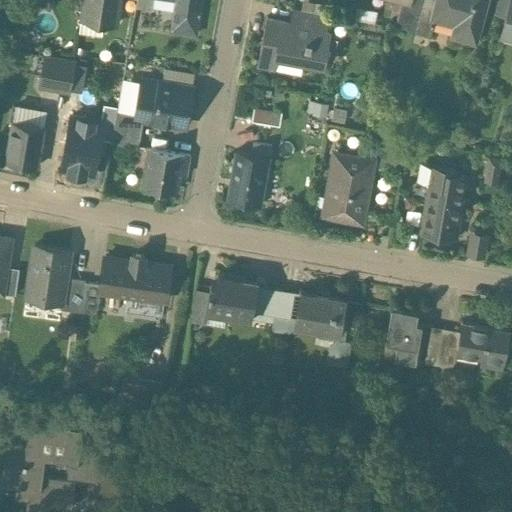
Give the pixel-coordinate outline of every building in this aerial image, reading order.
[(84,0),(81,18),(117,24),(120,0),(84,0)] [(138,0),(138,8),(154,10),(155,0),(138,0)] [(200,0),(177,0),(173,28),(196,32),(200,0)] [(424,0),(410,0),(409,2),(403,1),(395,28),(416,32),(424,0)] [(437,0),(424,0),(416,32),(415,34),(429,38),(435,17),(433,16),(437,0)] [(486,0),(437,0),(433,16),(435,17),(457,23),(453,36),(475,42),(486,0)] [(511,0),(501,36),(503,36),(504,30),(511,32),(511,0)] [(154,10),(138,8),(136,17),(153,20),(154,10)] [(316,13),(293,8),(291,21),(290,23),(313,28),(316,13)] [(291,21),(267,16),(257,66),(275,69),(275,68),(291,71),(293,60),(305,63),(308,47),(309,47),(313,28),(290,23),(291,21)] [(381,37),(361,33),(359,45),(378,49),(381,37)] [(75,62),(45,57),(40,86),(69,92),(75,62)] [(193,86),(143,77),(137,110),(136,117),(144,119),(185,126),(193,86)] [(103,104),(100,123),(102,123),(99,139),(111,142),(114,129),(118,107),(103,104)] [(137,110),(118,107),(114,129),(141,134),(144,119),(136,117),(137,110)] [(281,113),(254,109),(252,121),(279,125),(281,113)] [(69,117),(61,162),(71,164),(69,174),(83,176),(85,166),(94,168),(99,139),(102,123),(100,123),(69,117)] [(44,128),(13,123),(6,162),(38,167),(44,128)] [(141,134),(114,129),(111,142),(139,146),(141,134)] [(397,142),(383,140),(378,164),(392,166),(397,142)] [(272,145),(255,142),(253,153),(270,156),(272,145)] [(407,144),(397,142),(392,166),(403,168),(407,144)] [(191,155),(151,148),(144,185),(176,190),(179,173),(187,174),(191,155)] [(253,153),(236,150),(227,199),(261,205),(270,156),(253,153)] [(374,159),(352,155),(350,163),(333,160),(322,215),(362,222),(374,159)] [(502,159),(488,156),(483,181),(498,184),(502,159)] [(457,169),(433,165),(422,163),(418,182),(430,184),(421,233),(456,239),(467,176),(456,174),(457,169)] [(474,228),(470,253),(490,256),(494,232),(474,228)] [(15,236),(0,233),(0,294),(7,295),(15,236)] [(71,250),(35,245),(32,264),(27,298),(29,298),(30,292),(61,297),(61,302),(61,303),(63,303),(67,276),(71,250)] [(171,265),(144,261),(144,255),(133,253),(132,259),(105,255),(101,284),(100,291),(165,300),(171,265)] [(258,279),(218,272),(216,284),(211,283),(205,318),(223,321),(225,313),(251,318),(253,309),(259,310),(263,286),(257,285),(258,279)] [(86,279),(67,276),(63,303),(61,303),(60,308),(81,312),(86,282),(86,279)] [(101,284),(86,282),(81,312),(97,314),(100,291),(101,284)] [(279,289),(263,286),(259,310),(274,313),(279,289)] [(295,292),(279,289),(274,313),(291,316),(295,292)] [(346,299),(301,291),(294,325),(324,330),(325,327),(338,329),(337,333),(339,333),(346,299)] [(419,312),(392,307),(385,342),(399,345),(397,358),(416,361),(422,324),(416,323),(419,312)] [(291,316),(274,313),(271,330),(288,333),(291,316)] [(509,328),(462,320),(460,331),(457,349),(482,353),(480,361),(502,365),(506,345),(509,328)] [(444,328),(431,326),(424,362),(438,364),(444,328)] [(460,331),(444,328),(438,364),(453,367),(455,355),(456,355),(457,349),(460,331)] [(352,342),(332,339),(328,362),(347,365),(350,349),(350,348),(352,342)] [(165,383),(139,378),(135,404),(161,407),(165,383)] [(82,431),(30,424),(27,446),(7,444),(3,479),(18,481),(16,496),(29,497),(26,511),(47,511),(49,502),(71,505),(74,481),(41,477),(44,456),(70,460),(68,474),(76,475),(80,444),(82,431)] [(136,452),(80,444),(76,475),(95,477),(93,494),(103,495),(104,489),(129,493),(128,498),(129,499),(136,452)] [(460,481),(442,478),(443,476),(432,474),(430,484),(440,487),(439,487),(457,491),(460,481)]
